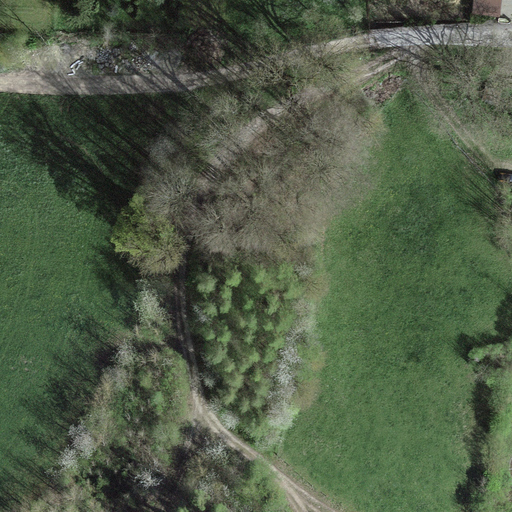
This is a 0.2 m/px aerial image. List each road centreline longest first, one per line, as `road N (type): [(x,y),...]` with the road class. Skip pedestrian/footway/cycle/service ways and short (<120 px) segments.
road 1 (track): [(204,417),(183,313),(182,247),(209,178),(246,133),(298,100),(387,65),(420,35),(347,39),(208,83),(0,91)]
road 2 (motorway): [(0,444),(511,471)]
road 3 (motorway): [(511,422),(0,395)]
road 4 (track): [(204,417),(281,481),(301,511)]
